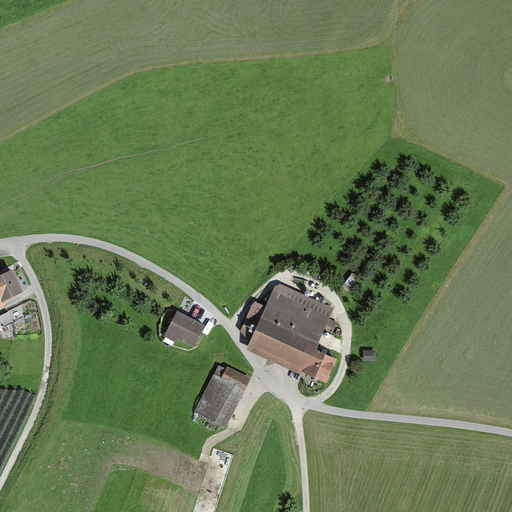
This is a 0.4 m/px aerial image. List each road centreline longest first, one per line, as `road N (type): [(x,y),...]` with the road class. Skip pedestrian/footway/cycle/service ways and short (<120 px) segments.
road 1 (unclassified): [(0,243),(73,239),(160,271),(210,306),(273,388),(296,402),(511,434)]
road 2 (track): [(16,242),(41,297),(49,351),(35,414),(0,486)]
